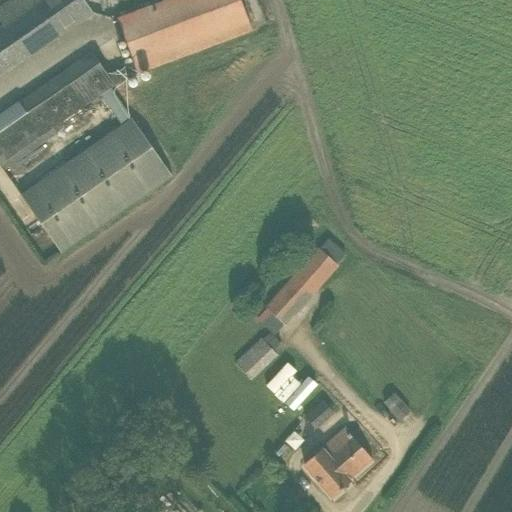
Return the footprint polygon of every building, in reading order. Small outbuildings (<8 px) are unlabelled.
[(0,18),(5,26),(0,28),(0,75),(92,15),(82,0),(10,0),(0,7),(0,18)] [(240,0),(170,0),(118,20),(138,72),(252,29),(240,0)] [(0,163),(85,104),(114,84),(92,52),(0,115),(0,163)] [(172,176),(132,119),(22,196),(61,252),(172,176)] [(265,307),(286,325),(339,266),(317,247),(265,307)] [(261,338),(235,363),(251,380),(277,356),(261,338)] [(385,401),(401,419),(410,412),(394,393),(385,401)] [(305,417),(307,420),(315,429),(334,414),(323,401),(305,417)] [(304,464),(333,498),(351,482),(349,479),(372,459),(345,428),(304,464)]
